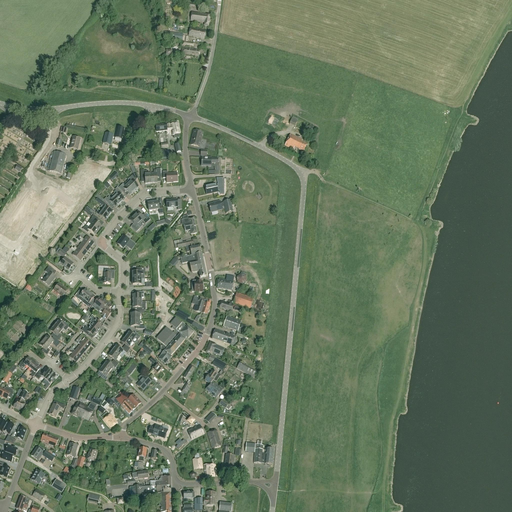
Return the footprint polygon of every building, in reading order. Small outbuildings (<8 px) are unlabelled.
[(204,30),(205,26),(208,27),(210,15),(192,13),(190,21),(204,23),(204,26),(203,25),(202,29),(204,30)] [(202,29),(202,31),(190,28),(189,36),(204,39),(206,31),(204,31),(204,30),(202,29)] [(182,48),(181,55),(195,56),(195,58),(199,58),(200,51),(182,48)] [(298,119),(292,117),(289,124),(295,127),(298,119)] [(178,123),(171,124),(170,124),(167,124),(168,128),(166,128),(166,124),(156,126),(156,132),(167,131),(170,130),(171,130),(173,136),(180,134),(178,123)] [(115,139),(121,140),(123,130),(117,128),(115,139)] [(202,133),(193,131),(190,145),(199,148),(202,133)] [(113,136),(105,134),(102,143),(110,146),(113,136)] [(302,141),(290,135),(285,146),(293,150),(294,147),(303,152),(307,145),(302,142),(302,141)] [(69,149),(77,151),(80,139),(72,137),(69,149)] [(36,164),(43,153),(39,151),(32,162),(36,164)] [(54,152),(49,172),(61,175),(66,155),(54,152)] [(201,158),(201,166),(211,167),(211,164),(218,164),(218,159),(201,158)] [(81,164),(77,171),(86,176),(89,169),(81,164)] [(151,184),(150,174),(147,174),(147,171),(144,172),(144,170),(140,171),(140,178),(144,178),(145,184),(148,184),(151,184)] [(150,174),(151,184),(154,184),(157,184),(156,177),(159,177),(159,170),(156,170),(156,171),(153,171),(153,174),(150,174)] [(77,171),(71,183),(79,188),(86,176),(77,171)] [(177,182),(177,174),(167,174),(167,172),(162,172),(162,179),(166,179),(166,183),(171,183),(177,182)] [(128,181),(126,183),(134,191),(138,187),(134,182),(136,180),(132,176),(127,180),(128,181)] [(123,184),(121,186),(119,188),(123,193),(125,191),(129,195),(134,191),(126,183),(123,185),(123,184)] [(219,189),(217,190),(216,185),(204,187),(206,195),(219,192),(219,189)] [(114,193),(114,194),(112,196),(120,204),(124,200),(120,195),(122,193),(117,188),(115,190),(116,191),(114,193)] [(101,196),(102,194),(98,192),(94,197),(102,202),(104,197),(101,196)] [(33,194),(30,199),(38,204),(41,199),(33,194)] [(104,200),(109,205),(111,203),(114,207),(115,208),(120,204),(112,196),(110,198),(109,197),(107,199),(106,198),(104,200)] [(30,199),(27,204),(35,209),(38,204),(30,199)] [(177,204),(177,200),(173,200),(173,201),(166,201),(166,208),(177,208),(177,211),(181,211),(181,204),(177,204)] [(211,213),(222,210),(221,207),(224,206),(226,214),(233,212),(230,201),(223,202),(224,203),(221,204),(220,202),(216,203),(216,204),(213,204),(209,205),(211,213)] [(159,214),(163,214),(162,207),(158,207),(158,202),(147,204),(148,212),(159,210),(159,214)] [(27,204),(23,209),(31,214),(35,209),(27,204)] [(102,212),(109,217),(112,213),(102,205),(100,207),(103,209),(102,212)] [(89,212),(92,214),(94,212),(87,206),(85,209),(89,212)] [(90,217),(92,214),(89,212),(85,209),(83,211),(90,217)] [(19,215),(17,219),(25,224),(28,219),(24,216),(25,214),(19,210),(17,214),(19,215)] [(109,217),(102,212),(100,214),(97,212),(95,214),(105,221),(109,217)] [(136,213),(133,216),(140,223),(142,221),(145,224),(150,220),(144,214),(142,217),(138,212),(136,213)] [(91,218),(91,219),(88,223),(90,225),(98,231),(101,227),(96,222),(98,220),(93,216),(91,218)] [(140,223),(133,216),(130,219),(129,220),(133,225),(131,227),(136,233),(140,229),(137,226),(140,223)] [(17,219),(14,223),(22,228),(25,224),(17,219)] [(44,219),(40,224),(50,231),(53,226),(44,219)] [(194,222),(183,225),(184,232),(190,231),(190,232),(191,235),(197,234),(194,222)] [(14,223),(11,228),(19,233),(22,228),(14,223)] [(40,224),(36,229),(46,236),(50,231),(40,224)] [(85,227),(85,228),(83,228),(82,230),(87,233),(89,231),(95,236),(98,231),(90,225),(88,228),(87,226),(85,227)] [(11,228),(7,233),(16,238),(19,233),(11,228)] [(35,235),(33,237),(42,244),(44,242),(35,235)] [(123,249),(125,246),(131,251),(136,245),(129,240),(129,241),(123,236),(117,244),(123,249)] [(78,239),(90,248),(94,243),(86,237),(84,240),(80,237),(78,239)] [(90,248),(78,239),(77,238),(76,240),(81,243),(79,246),(87,252),(90,248)] [(184,243),(182,243),(181,240),(176,241),(177,244),(174,245),(175,249),(178,249),(185,247),(184,243)] [(191,256),(201,254),(199,245),(194,247),(194,245),(193,245),(192,241),(184,243),(185,247),(189,246),(191,256)] [(87,252),(79,246),(77,249),(74,247),(73,249),(84,257),(87,252)] [(0,261),(0,262),(0,263),(3,265),(8,258),(4,256),(3,255),(5,251),(0,247),(0,261)] [(63,259),(66,255),(65,254),(61,250),(56,247),(53,251),(55,252),(54,252),(58,255),(58,254),(63,259)] [(84,257),(73,249),(72,248),(70,249),(74,252),(72,256),(80,262),(84,257)] [(201,254),(191,256),(180,259),(181,264),(196,261),(196,263),(189,265),(191,274),(198,272),(199,279),(206,278),(201,254)] [(22,272),(26,265),(16,258),(11,265),(7,262),(1,272),(4,274),(9,267),(14,270),(15,267),(22,272)] [(60,265),(68,271),(73,264),(65,258),(60,265)] [(176,260),(175,259),(174,258),(169,264),(170,265),(173,268),(179,262),(176,260)] [(42,282),(49,287),(55,278),(53,276),(56,273),(48,267),(45,272),(47,274),(45,277),(46,277),(42,282)] [(144,279),(144,275),(144,269),(137,269),(137,273),(132,273),(132,279),(144,279)] [(109,274),(104,274),(103,284),(110,284),(111,277),(114,277),(114,271),(109,270),(109,274)] [(10,271),(7,276),(17,283),(20,278),(10,271)] [(246,282),(246,276),(241,274),(236,278),(237,283),(242,285),(246,282)] [(217,289),(231,291),(233,282),(218,280),(217,289)] [(201,283),(197,283),(197,281),(192,282),(192,283),(191,283),(191,293),(202,293),(202,291),(203,291),(203,286),(202,286),(202,284),(201,284),(201,283)] [(58,284),(53,290),(52,293),(57,297),(58,296),(61,298),(62,298),(67,291),(58,284)] [(84,299),(90,293),(85,290),(81,294),(79,292),(75,297),(79,301),(82,303),(84,299)] [(94,297),(90,293),(84,299),(82,303),(85,305),(89,309),(93,304),(91,302),(94,297)] [(132,302),(142,302),(141,295),(144,295),(144,293),(137,293),(137,295),(132,295),(132,302)] [(253,299),(236,293),(233,304),(250,309),(253,299)] [(201,314),(205,301),(194,297),(191,304),(197,306),(196,312),(201,314)] [(58,309),(61,305),(62,306),(65,301),(61,298),(58,303),(55,307),(54,306),(53,307),(57,310),(58,309)] [(103,308),(107,303),(102,299),(101,300),(98,298),(95,302),(91,307),(94,309),(96,310),(99,313),(99,312),(101,310),(103,308)] [(72,299),(70,302),(70,304),(77,309),(78,308),(77,307),(79,306),(76,303),(72,299)] [(205,300),(205,301),(201,314),(207,315),(211,302),(208,301),(205,300)] [(142,305),(142,302),(132,302),(132,308),(137,308),(137,311),(144,311),(145,311),(145,305),(142,305)] [(103,308),(101,310),(99,312),(102,314),(101,315),(103,317),(102,318),(105,321),(112,313),(109,310),(111,307),(107,303),(103,308)] [(221,303),(219,309),(227,311),(226,313),(228,313),(229,312),(230,312),(232,306),(221,303)] [(144,311),(137,311),(137,314),(130,314),(130,321),(139,321),(139,314),(144,314),(144,311)] [(99,322),(98,321),(95,318),(92,316),(90,318),(92,320),(90,322),(91,323),(89,326),(91,327),(98,333),(101,328),(99,326),(101,324),(99,322)] [(223,327),(237,332),(241,322),(226,317),(223,327)] [(163,332),(156,340),(163,346),(160,349),(162,350),(162,351),(164,348),(166,350),(164,352),(170,357),(187,338),(188,339),(194,333),(187,327),(186,327),(182,323),(181,324),(175,318),(169,325),(173,328),(171,329),(174,332),(172,334),(166,329),(163,332)] [(139,327),(139,321),(130,321),(130,327),(135,327),(135,329),(138,330),(144,330),(144,327),(139,327)] [(58,322),(54,326),(61,332),(63,329),(65,331),(69,327),(63,322),(61,324),(58,322)] [(164,323),(162,322),(153,333),(156,335),(164,323)] [(193,323),(191,326),(197,329),(202,332),(204,329),(199,326),(193,323)] [(61,332),(54,326),(50,331),(53,334),(51,336),(53,338),(56,340),(57,342),(61,337),(59,335),(61,332)] [(83,329),(81,331),(87,336),(89,334),(94,338),(98,333),(91,327),(89,330),(86,327),(84,330),(83,329)] [(234,337),(215,330),(212,338),(223,342),(231,346),(234,337)] [(140,337),(139,337),(135,333),(133,335),(129,332),(125,337),(132,343),(134,345),(140,337)] [(56,340),(53,338),(51,340),(46,336),(42,341),(50,347),(52,344),(54,346),(57,342),(56,340)] [(132,343),(125,337),(121,342),(125,345),(123,348),(128,352),(130,349),(128,348),(132,343)] [(85,339),(82,343),(80,341),(79,342),(87,349),(91,345),(85,339)] [(50,347),(42,341),(38,345),(43,349),(41,351),(46,355),(50,358),(52,356),(51,355),(51,354),(50,353),(50,354),(48,353),(50,351),(47,349),(50,347)] [(80,345),(77,349),(84,354),(87,349),(79,342),(78,344),(80,345)] [(145,346),(152,352),(154,349),(148,343),(145,346)] [(215,345),(210,343),(206,353),(211,355),(212,353),(220,357),(224,349),(215,346),(215,345)] [(112,351),(119,356),(123,351),(126,354),(128,352),(123,348),(121,350),(116,346),(112,351)] [(149,355),(152,352),(145,346),(142,349),(149,355)] [(162,354),(158,359),(164,365),(168,361),(168,362),(171,358),(170,357),(164,352),(166,350),(164,348),(162,351),(162,350),(160,352),(162,354)] [(72,350),(71,351),(80,358),(84,354),(77,349),(74,352),(72,350)] [(71,351),(69,350),(67,352),(69,354),(70,353),(72,354),(69,358),(76,363),(80,358),(71,351)] [(227,350),(224,357),(231,360),(234,352),(227,350)] [(119,356),(112,351),(108,356),(113,360),(112,362),(117,366),(118,364),(115,361),(119,356)] [(33,363),(29,359),(26,362),(24,360),(18,367),(22,370),(26,366),(28,368),(33,363)] [(213,366),(222,372),(226,365),(217,359),(213,366)] [(162,369),(157,365),(158,364),(155,361),(152,365),(154,367),(151,370),(157,374),(162,369)] [(117,366),(112,362),(110,365),(106,362),(102,367),(109,372),(113,367),(115,369),(117,366)] [(247,362),(246,364),(258,371),(259,369),(247,362)] [(33,363),(28,368),(32,371),(30,373),(32,374),(30,376),(33,378),(39,370),(37,368),(39,367),(33,363)] [(257,373),(240,363),(236,369),(254,379),(257,373)] [(195,369),(190,366),(183,378),(188,381),(190,379),(189,379),(195,369)] [(109,372),(102,367),(98,372),(102,375),(100,377),(105,381),(107,379),(105,377),(109,372)] [(39,372),(35,376),(39,379),(41,377),(45,380),(47,378),(51,373),(45,369),(41,374),(39,372)] [(220,376),(217,375),(212,371),(209,376),(208,375),(204,381),(209,384),(210,385),(212,382),(213,381),(216,382),(220,376)] [(126,372),(121,377),(129,385),(132,382),(128,377),(129,375),(127,373),(126,372)] [(2,381),(6,384),(12,376),(7,373),(2,381)] [(48,383),(46,385),(43,389),(45,391),(50,385),(50,384),(56,377),(51,373),(47,378),(45,380),(48,383)] [(139,376),(140,377),(138,379),(140,381),(136,386),(142,391),(147,385),(148,385),(150,382),(144,377),(141,374),(139,376)] [(210,385),(209,384),(205,391),(215,399),(222,390),(212,382),(210,385)] [(189,389),(188,388),(189,386),(186,384),(182,390),(183,390),(179,396),(184,398),(189,389)] [(4,389),(3,390),(0,389),(0,388),(0,396),(6,400),(7,397),(11,399),(14,391),(6,387),(5,389),(4,389)] [(74,388),(70,398),(76,400),(80,390),(74,388)] [(24,405),(22,403),(23,401),(24,401),(28,394),(22,392),(19,390),(16,395),(19,397),(19,399),(18,401),(17,401),(13,407),(21,411),(24,405)] [(134,396),(128,401),(122,394),(116,400),(118,402),(120,400),(122,402),(124,403),(125,402),(128,406),(129,405),(130,405),(131,405),(135,409),(141,404),(134,396)] [(93,404),(99,407),(102,402),(94,397),(91,403),(93,404)] [(106,403),(111,407),(115,403),(109,399),(106,403)] [(122,402),(120,400),(118,402),(129,414),(135,409),(131,405),(130,405),(129,405),(128,406),(125,402),(124,403),(122,402)] [(228,405),(222,400),(219,404),(226,409),(228,405)] [(57,406),(53,405),(48,415),(55,418),(60,408),(64,410),(65,407),(58,403),(57,406)] [(77,403),(71,415),(77,418),(77,417),(81,419),(82,418),(88,421),(93,411),(95,408),(90,405),(88,408),(77,403)] [(216,417),(211,413),(204,420),(209,424),(216,417)] [(103,420),(110,429),(117,424),(110,415),(103,420)] [(8,422),(2,433),(2,432),(9,435),(14,426),(8,422)] [(156,437),(160,427),(155,426),(154,429),(150,427),(148,434),(156,437)] [(195,428),(188,432),(191,440),(204,434),(200,426),(196,428),(196,429),(195,429),(195,428)] [(160,427),(156,437),(164,440),(167,431),(161,429),(162,428),(160,427)] [(20,428),(19,428),(15,438),(22,441),(26,431),(23,429),(20,428)] [(220,446),(216,431),(207,433),(212,449),(220,446)] [(58,440),(43,434),(41,441),(55,447),(58,440)] [(179,440),(175,444),(177,446),(176,447),(178,449),(186,442),(184,440),(181,442),(179,440)] [(75,455),(75,454),(77,446),(70,444),(66,456),(74,458),(75,455)] [(264,450),(262,450),(262,446),(246,444),(245,452),(254,453),(253,463),(264,464),(264,465),(272,465),(273,450),(266,449),(265,451),(264,450)] [(3,453),(14,456),(15,457),(18,450),(8,446),(5,453),(4,452),(3,453)] [(46,452),(39,447),(38,449),(37,448),(31,456),(38,461),(42,455),(43,456),(42,457),(51,463),(55,458),(46,452)] [(85,460),(88,460),(87,462),(85,463),(84,463),(85,459),(79,457),(76,467),(82,469),(83,464),(85,465),(84,465),(85,467),(88,468),(90,467),(91,464),(90,462),(90,461),(94,462),(97,452),(89,449),(85,460)] [(146,450),(139,449),(138,457),(139,457),(138,462),(143,462),(143,458),(146,458),(146,455),(146,454),(146,450)] [(11,463),(14,456),(3,453),(1,459),(11,463)] [(199,454),(194,455),(194,460),(193,460),(194,470),(203,469),(201,459),(200,459),(199,454)] [(234,456),(226,455),(224,467),(232,468),(234,456)] [(72,467),(70,467),(69,469),(71,470),(74,472),(75,468),(77,460),(74,459),(72,467)] [(216,477),(215,465),(203,466),(205,479),(216,477)] [(0,470),(0,476),(6,478),(10,469),(3,466),(1,471),(0,470)] [(137,473),(134,474),(131,474),(132,479),(138,478),(138,480),(148,478),(147,471),(137,473)] [(37,472),(31,481),(39,485),(44,476),(37,472)] [(134,486),(134,487),(130,487),(129,489),(129,495),(130,496),(134,495),(134,496),(140,496),(140,495),(152,494),(161,493),(163,493),(170,493),(171,493),(170,477),(160,477),(160,481),(155,482),(150,482),(150,486),(139,487),(139,486),(134,486)] [(62,493),(66,487),(56,480),(52,486),(62,493)] [(32,496),(41,502),(45,496),(36,490),(32,496)] [(163,493),(161,493),(161,494),(152,494),(152,500),(158,500),(159,507),(157,507),(156,511),(170,511),(171,503),(170,493),(163,493)] [(203,499),(203,506),(214,506),(215,493),(206,493),(206,499),(203,499)] [(98,505),(100,497),(89,494),(87,502),(98,505)] [(24,504),(26,499),(26,498),(21,496),(16,509),(21,511),(23,508),(26,509),(28,505),(24,504)] [(203,506),(203,499),(202,499),(197,499),(194,499),(194,511),(202,511),(202,506),(203,506)]
